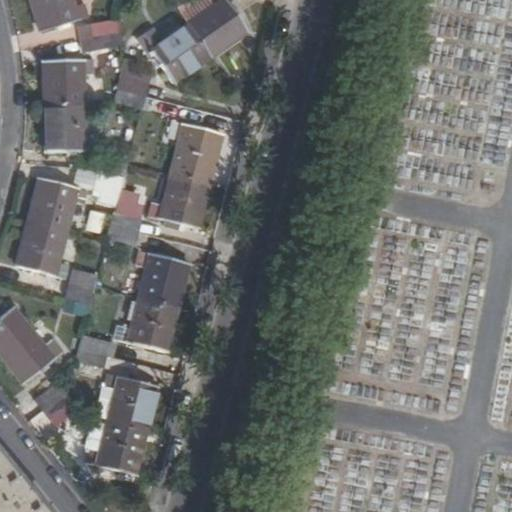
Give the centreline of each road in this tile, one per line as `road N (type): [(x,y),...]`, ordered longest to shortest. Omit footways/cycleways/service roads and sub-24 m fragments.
road 1 (residential): [(313,0),(184,511)]
road 2 (residential): [(0,28),(11,101),(0,192)]
